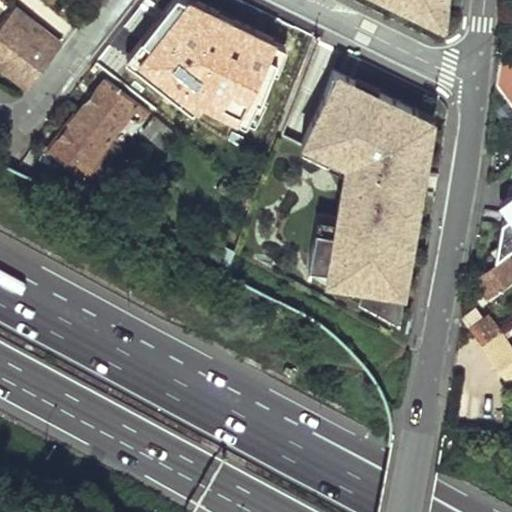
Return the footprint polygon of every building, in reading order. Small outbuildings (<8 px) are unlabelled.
[(168,0),(128,53),(190,107),(201,100),(252,123),(267,100),(260,97),(272,70),(276,70),(286,45),(275,38),(276,33),(206,0),(168,0)] [(400,0),(435,17),(443,13),(443,0),(400,0)] [(0,38),(0,63),(26,84),(59,41),(11,1),(0,14),(0,19),(10,28),(1,39),(0,38)] [(10,28),(0,19),(0,38),(1,39),(10,28)] [(337,65),(301,140),(344,161),(324,279),(408,292),(438,113),(337,65)] [(511,88),(496,66),(494,81),(511,106),(511,88)] [(106,75),(78,111),(116,141),(120,136),(114,130),(134,106),(145,114),(149,108),(106,75)] [(511,109),(511,106),(494,81),(490,125),(511,109)] [(50,147),(78,111),(74,108),(43,148),(79,176),(82,172),(50,147)] [(116,141),(78,111),(50,147),(82,172),(93,181),(95,182),(123,146),(116,141)] [(159,150),(170,136),(151,120),(139,133),(159,150)] [(93,181),(82,172),(79,176),(92,186),(95,182),(93,181)] [(501,222),(495,259),(511,246),(511,184),(508,187),(507,197),(498,204),(507,217),(501,222)] [(511,246),(495,259),(471,277),(486,298),(511,279),(511,246)] [(486,314),(470,325),(481,340),(496,328),(486,314)] [(511,357),(499,367),(511,383),(511,357)]
